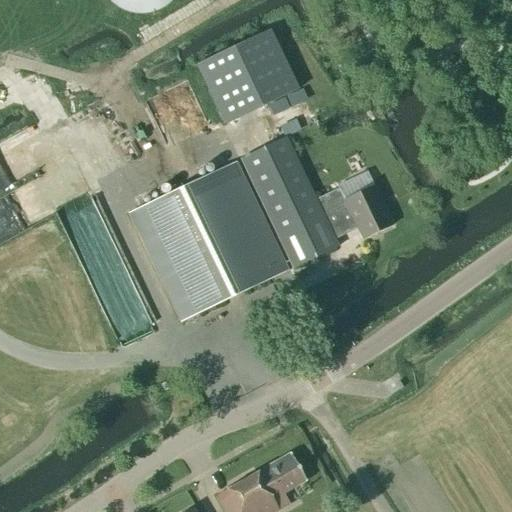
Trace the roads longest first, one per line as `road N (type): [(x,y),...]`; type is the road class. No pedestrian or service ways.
road 1 (tertiary): [(112,494),(184,443),(306,385),(511,250)]
road 2 (track): [(228,0),(98,85),(12,63),(0,77)]
road 3 (track): [(306,385),(387,511)]
